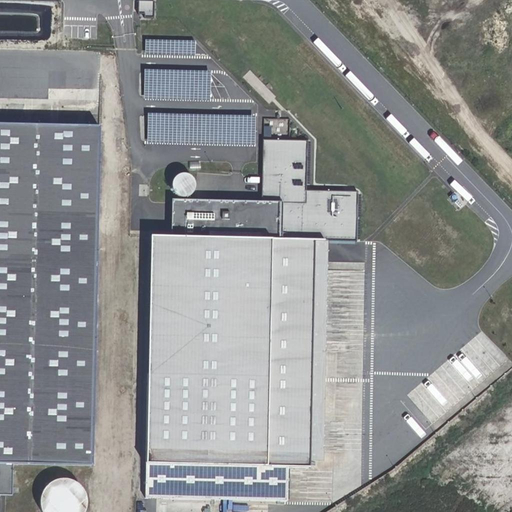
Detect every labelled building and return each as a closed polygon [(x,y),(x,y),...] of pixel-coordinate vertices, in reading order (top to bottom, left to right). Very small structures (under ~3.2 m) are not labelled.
[(154,18),(154,0),(136,0),(136,13),(144,13),(144,18),(154,18)] [(195,42),(145,41),(145,54),(195,55),(195,42)] [(148,97),(210,98),(210,73),(148,72),(148,97)] [(151,141),(251,143),(251,118),(151,116),(151,141)] [(92,465),(99,127),(0,124),(0,495),(13,495),(13,464),(92,465)] [(307,140),(263,139),(261,201),(171,200),(170,237),(150,237),(144,498),(288,501),(288,479),(321,480),(325,240),(357,241),(358,191),(306,190),(307,140)] [(176,176),(174,178),(172,182),(171,186),(172,189),(173,192),(176,195),(180,197),(183,197),(187,197),(190,195),(193,192),(195,188),(195,184),(194,181),(192,178),(189,175),(186,174),(183,174),(179,174),(176,176)] [(86,501),(85,496),(84,493),(82,489),(77,483),(73,481),(69,480),(65,479),(60,479),(51,482),(47,485),(44,487),(42,490),(41,493),(40,498),(40,502),(40,507),(41,511),(84,511),(86,509),(86,504),(86,501)]
